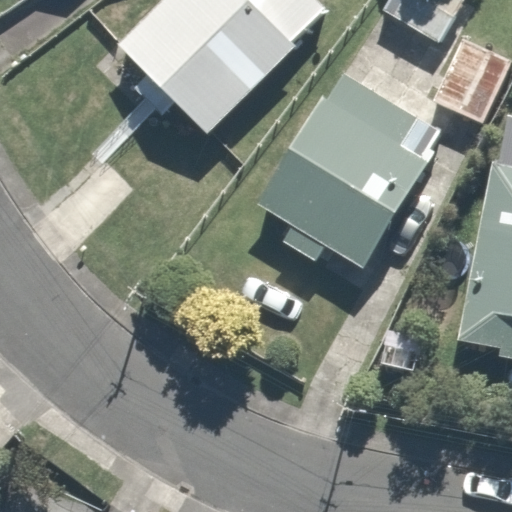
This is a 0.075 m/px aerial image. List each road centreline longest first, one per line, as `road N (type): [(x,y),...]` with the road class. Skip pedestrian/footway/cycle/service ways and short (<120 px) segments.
road 1 (residential): [(262,476),(122,396),(0,277)]
road 2 (residential): [(410,511),(262,476)]
